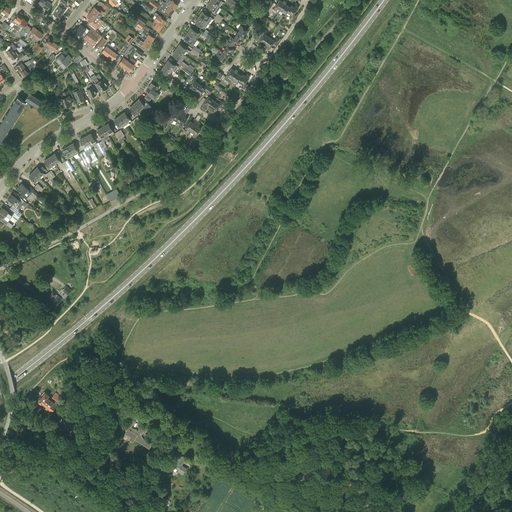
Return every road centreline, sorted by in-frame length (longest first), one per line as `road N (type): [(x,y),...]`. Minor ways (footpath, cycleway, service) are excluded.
road 1 (primary): [(384,0),(198,217),(0,389)]
road 2 (residential): [(306,511),(174,422)]
road 3 (residential): [(144,68),(214,123),(255,71)]
